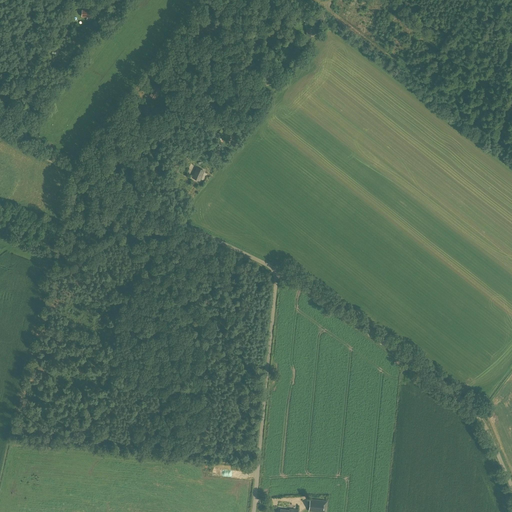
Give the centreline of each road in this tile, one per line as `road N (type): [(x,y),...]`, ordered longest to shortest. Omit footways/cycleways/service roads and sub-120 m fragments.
road 1 (tertiary): [(279,272),(470,406),(511,488)]
road 2 (tertiary): [(279,272),(0,136)]
road 3 (unclassified): [(253,511),(279,272)]
road 4 (unknown): [(140,204),(197,97)]
